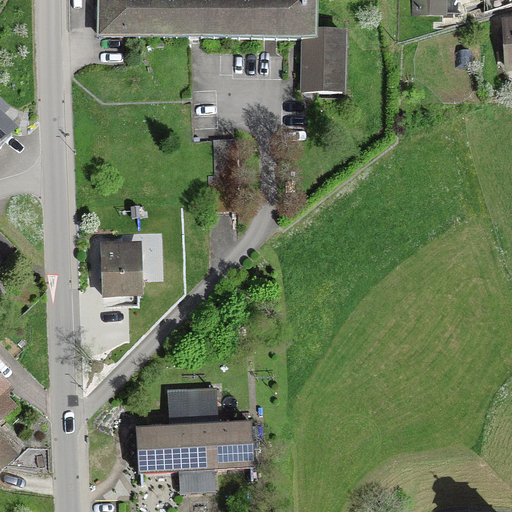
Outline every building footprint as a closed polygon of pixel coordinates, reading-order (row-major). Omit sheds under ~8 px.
[(98,0),(97,38),(303,42),(302,94),(340,95),(341,35),(313,35),(313,0),(98,0)] [(413,0),(414,15),(441,15),(441,0),(413,0)] [(511,70),(511,23),(500,24),(502,43),(504,43),(506,71),(511,70)] [(0,141),(10,131),(0,121),(0,141)] [(207,215),(237,214),(234,142),(211,143),(212,178),(206,178),(207,215)] [(2,265),(15,252),(0,237),(0,268),(2,266),(2,265)] [(100,248),(101,298),(139,297),(138,255),(119,255),(119,247),(100,248)] [(214,391),(166,394),(167,414),(174,414),(175,430),(134,432),(137,477),(178,474),(179,496),(212,494),(211,473),(252,470),(251,451),(258,451),(257,429),(250,429),(249,426),(208,428),(207,412),(215,412),(214,391)] [(0,468),(20,451),(0,429),(0,420),(11,410),(0,397),(0,468)]
